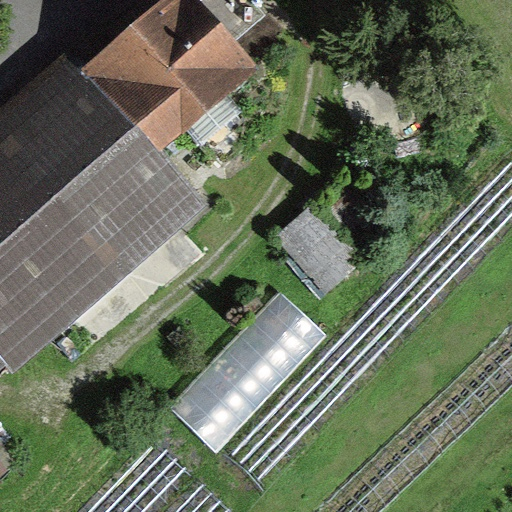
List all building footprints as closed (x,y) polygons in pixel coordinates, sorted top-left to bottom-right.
[(256,80),(186,3),(93,87),(163,164),(256,80)] [(17,379),(205,214),(163,164),(93,87),(68,58),(0,117),(0,366),(3,364),(17,379)] [(278,232),(334,291),(371,256),(315,197),(278,232)] [(178,406),(270,490),(501,238),(466,205),(343,340),(287,288),(178,406)] [(242,511),(161,433),(82,511),(242,511)] [(0,469),(0,486),(9,479),(0,469)]
